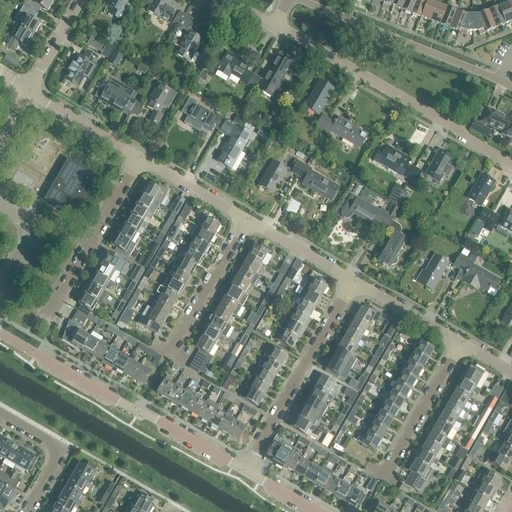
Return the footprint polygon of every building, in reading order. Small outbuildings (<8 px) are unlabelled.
[(27,0),(23,7),(37,15),(41,8),(47,12),(54,0),(53,0),(35,0),(33,3),(27,0)] [(109,0),(107,5),(112,8),(109,13),(118,18),(128,0),(109,0)] [(154,0),(147,11),(169,24),(176,11),(170,8),(169,8),(167,7),(171,1),(169,0),(154,0)] [(405,0),(394,0),(392,6),(401,10),(405,0)] [(405,0),(401,10),(411,14),(416,0),(405,0)] [(416,0),(411,14),(420,17),(426,0),(416,0)] [(426,0),(420,17),(430,21),(437,3),(428,0),(426,0)] [(430,21),(439,25),(447,7),(437,3),(430,21)] [(505,25),(511,21),(511,17),(506,3),(497,7),(505,25)] [(26,17),(19,28),(33,37),(39,25),(33,21),(37,15),(23,7),(19,13),(26,17)] [(439,25),(449,29),(456,11),(447,7),(439,25)] [(496,28),(505,25),(497,7),(488,11),(496,28)] [(449,29),(458,33),(465,15),(456,11),(449,29)] [(488,11),(479,15),(486,32),(496,28),(488,11)] [(173,23),(180,27),(186,16),(179,12),(173,23)] [(467,32),(472,32),(472,15),(465,15),(458,33),(465,35),(467,32)] [(479,35),(486,32),(479,15),(472,15),(472,32),(478,31),(479,35)] [(193,20),(186,16),(180,27),(187,31),(193,20)] [(6,37),(2,44),(16,51),(20,44),(26,48),(33,37),(19,28),(12,40),(6,37)] [(202,39),(189,32),(175,54),(189,62),(189,61),(193,64),(199,55),(194,52),(202,39)] [(92,37),(87,45),(102,54),(106,47),(107,46),(92,37)] [(102,54),(101,55),(108,59),(113,51),(106,47),(102,54)] [(115,50),(107,63),(116,68),(123,55),(115,50)] [(79,55),(64,79),(77,87),(83,77),(88,80),(96,65),(94,64),(98,57),(96,56),(87,51),(83,57),(79,55)] [(151,52),(144,64),(150,68),(157,55),(151,52)] [(219,57),(213,68),(218,71),(218,73),(228,79),(231,74),(241,80),(240,82),(246,86),(253,75),(247,71),(249,67),(226,54),(223,60),(219,57)] [(268,73),(264,81),(261,86),(259,90),(260,90),(260,89),(275,98),(275,99),(281,89),(278,87),(291,65),(278,57),(273,64),(268,73)] [(12,59),(9,65),(16,68),(19,63),(12,59)] [(202,70),(198,78),(203,81),(208,73),(202,70)] [(253,75),(246,86),(253,90),(260,79),(253,75)] [(99,99),(123,113),(126,108),(130,111),(137,100),(130,96),(133,91),(111,78),(108,83),(104,81),(98,90),(103,92),(99,99)] [(320,81),(304,107),(318,115),(333,90),(320,81)] [(154,111),(148,121),(157,126),(164,115),(159,113),(165,103),(169,106),(176,94),(158,83),(145,106),(154,111)] [(130,111),(137,116),(144,104),(137,100),(130,111)] [(212,126),(218,130),(225,119),(218,115),(216,117),(195,104),(187,117),(188,118),(185,122),(192,126),(194,122),(210,131),(212,126)] [(506,118),(487,109),(480,126),(484,128),(505,137),(505,138),(511,141),(511,121),(508,130),(502,127),(506,118)] [(243,121),(244,119),(237,115),(233,122),(240,126),(242,128),(245,123),(243,121)] [(274,115),(267,119),(270,124),(277,120),(274,115)] [(316,126),(323,130),(330,119),(323,115),(316,126)] [(251,134),(225,119),(218,130),(231,138),(217,162),(233,172),(243,155),(240,153),(251,134)] [(353,145),(355,146),(360,149),(368,135),(363,133),(339,119),(337,123),(330,119),(323,130),(324,131),(329,134),(330,134),(331,133),(353,145)] [(475,122),(471,129),(480,134),(484,128),(480,126),(475,122)] [(379,150),(375,157),(373,161),(385,168),(387,165),(403,174),(401,176),(409,180),(415,169),(409,165),(411,161),(387,146),(385,149),(382,146),(380,149),(384,151),(383,152),(379,150)] [(439,150),(425,175),(439,182),(443,175),(448,177),(453,168),(448,166),(453,158),(439,150)] [(298,176),(305,164),(306,165),(306,164),(297,158),(296,160),(295,160),(292,164),(295,166),(291,172),(298,176)] [(44,200),(64,212),(77,219),(101,179),(67,159),(44,200)] [(286,166),(285,168),(273,162),(259,186),(272,194),(286,169),(290,171),(291,169),(286,166)] [(307,166),(306,165),(305,164),(298,176),(305,180),(302,184),(331,201),(339,187),(311,171),(312,169),(312,168),(313,166),(308,163),(307,166)] [(422,172),(415,169),(409,180),(415,184),(422,172)] [(467,199),(480,207),(495,182),(481,174),(467,199)] [(140,194),(141,195),(158,205),(167,191),(166,190),(168,186),(164,184),(162,188),(153,183),(151,186),(147,183),(140,194)] [(395,189),(388,201),(395,205),(402,192),(395,189)] [(340,212),(340,213),(340,215),(341,216),(342,217),(343,218),(345,219),(347,219),(348,219),(350,218),(351,217),(353,214),(371,225),(374,220),(381,224),(387,213),(381,209),(379,211),(357,198),(350,194),(347,199),(340,212)] [(154,215),(156,210),(159,205),(158,205),(141,195),(136,205),(154,215)] [(183,204),(175,200),(173,205),(172,204),(168,210),(172,213),(176,215),(183,204)] [(154,215),(136,205),(130,215),(144,223),(147,217),(151,220),(154,215)] [(179,217),(185,220),(191,209),(185,206),(179,217)] [(378,256),(376,260),(389,268),(391,265),(396,263),(396,257),(396,256),(406,239),(399,234),(400,233),(400,231),(400,229),(399,227),(398,225),(396,224),(391,221),(394,217),(398,209),(393,206),(388,214),(387,213),(381,224),(387,228),(387,229),(392,232),(378,256)] [(478,220),(485,223),(491,213),(485,209),(478,220)] [(511,212),(507,210),(498,225),(511,232),(511,212)] [(176,215),(172,213),(166,222),(171,225),(176,215)] [(493,213),(484,229),(491,233),(500,217),(493,213)] [(124,225),(138,233),(141,227),(144,229),(147,225),(144,223),(130,215),(124,225)] [(185,220),(179,217),(173,227),(177,230),(183,220),(185,220)] [(197,227),(200,229),(214,237),(220,226),(206,218),(203,224),(199,222),(197,227)] [(171,225),(166,222),(163,229),(167,231),(171,225)] [(478,237),(484,226),(477,222),(471,233),(478,237)] [(124,225),(118,235),(132,243),(138,233),(124,225)] [(177,230),(173,227),(167,238),(172,240),(177,230)] [(194,239),(208,247),(214,237),(200,229),(194,239)] [(161,242),(165,236),(160,233),(157,239),(161,242)] [(132,243),(118,235),(117,235),(111,245),(115,247),(113,251),(126,258),(127,255),(130,256),(136,245),(132,243)] [(208,247),(194,239),(188,249),(202,257),(208,247)] [(161,247),(166,250),(169,244),(165,241),(161,247)] [(155,243),(154,243),(148,253),(153,256),(159,246),(155,243)] [(254,246),(248,256),(248,257),(261,264),(267,254),(270,256),(273,251),(262,245),(259,249),(254,246)] [(155,258),(160,260),(166,250),(161,247),(155,258)] [(454,266),(460,270),(467,259),(471,250),(465,247),(454,266)] [(181,252),(178,257),(182,259),(182,260),(196,267),(202,257),(188,249),(185,254),(181,252)] [(474,263),(478,256),(478,255),(472,252),(469,256),(468,259),(467,259),(460,270),(466,273),(461,282),(478,291),(480,287),(486,291),(489,287),(494,290),(499,281),(494,278),(473,265),(474,263)] [(108,253),(106,256),(102,264),(115,271),(121,260),(108,253)] [(153,256),(148,253),(141,266),(146,269),(153,256)] [(425,272),(422,270),(415,282),(431,291),(434,287),(448,262),(435,254),(425,272)] [(177,270),(176,270),(190,278),(196,267),(182,260),(182,259),(178,257),(172,267),(177,270)] [(261,264),(248,257),(242,267),(255,274),(261,264)] [(160,260),(155,258),(149,268),(154,270),(160,260)] [(277,273),(279,274),(283,277),(289,267),(283,263),(277,273)] [(102,264),(96,274),(109,282),(109,281),(114,283),(119,274),(115,271),(102,264)] [(242,267),(236,277),(249,284),(252,286),(258,276),(255,274),(242,267)] [(132,281),(137,284),(144,271),(139,268),(134,278),(132,281)] [(149,268),(143,278),(148,280),(154,270),(149,268)] [(285,278),(286,278),(290,281),(291,282),(297,271),(291,268),(285,278)] [(184,288),(190,278),(176,270),(173,275),(170,274),(167,278),(170,280),(171,280),(184,288)] [(109,281),(109,282),(96,274),(90,284),(103,292),(103,291),(106,286),(111,289),(114,283),(109,281)] [(279,274),(273,284),(277,287),(283,277),(279,274)] [(236,277),(230,287),(243,295),(249,284),(236,277)] [(307,291),(320,298),(326,288),(323,286),(325,283),(315,277),(307,291)] [(142,291),(148,280),(143,278),(138,288),(142,291)] [(165,290),(178,298),(184,288),(171,280),(170,280),(167,278),(162,288),(160,287),(165,290)] [(284,290),(290,281),(286,278),(280,288),(286,292),(286,291),(284,290)] [(123,290),(126,292),(131,294),(137,284),(132,281),(128,289),(124,287),(123,290)] [(107,293),(103,291),(103,292),(90,284),(84,295),(97,302),(98,301),(101,304),(107,293)] [(273,284),(267,295),(272,297),(277,287),(273,284)] [(172,308),(178,298),(165,290),(160,287),(156,293),(160,295),(157,299),(159,300),(172,308)] [(224,297),(237,305),(241,307),(242,306),(242,307),(248,297),(243,295),(230,287),(224,297)] [(136,301),(142,291),(138,288),(132,298),(136,301)] [(283,296),(286,292),(280,288),(274,298),(278,301),(282,295),(283,296)] [(298,299),(301,301),(315,309),(320,298),(307,291),(304,289),(298,299)] [(80,306),(90,312),(91,313),(97,302),(84,295),(78,305),(80,306)] [(266,307),(272,297),(267,295),(261,305),(266,307)] [(241,307),(237,305),(224,297),(219,307),(232,315),(235,317),(241,307)] [(136,301),(132,298),(126,308),(131,311),(136,301)] [(278,301),(274,298),(268,309),(272,312),(278,301)] [(166,318),(172,308),(159,300),(153,311),(166,318)] [(125,304),(121,301),(117,308),(122,310),(125,304)] [(291,308),(295,311),(309,319),(315,309),(301,301),(298,306),(294,303),(291,308)] [(511,304),(502,322),(511,328),(511,304)] [(261,305),(255,315),(260,317),(266,307),(261,305)] [(80,306),(77,312),(87,318),(89,315),(90,312),(80,306)] [(363,309),(360,307),(355,315),(370,323),(372,321),(376,324),(382,315),(365,306),(363,309)] [(226,325),(232,315),(219,307),(213,318),(226,325)] [(131,311),(126,308),(122,315),(130,319),(134,313),(131,311)] [(160,329),(166,318),(153,311),(148,320),(144,318),(142,322),(152,328),(154,325),(160,329)] [(311,320),(309,319),(295,311),(290,321),(305,330),(311,320)] [(84,323),(86,319),(87,318),(77,312),(74,317),(84,323)] [(108,321),(114,325),(119,314),(115,312),(111,318),(110,317),(108,321)] [(262,319),(272,324),(267,321),(270,315),(266,313),(263,319),(262,318),(262,319)] [(86,319),(96,325),(99,320),(89,315),(87,318),(86,319)] [(355,315),(349,325),(364,334),(366,331),(370,334),(373,329),(369,326),(370,323),(355,315)] [(82,327),(84,323),(74,317),(70,323),(81,329),(82,327)] [(116,326),(125,331),(130,322),(124,319),(124,320),(121,318),(119,321),(116,326)] [(213,318),(207,328),(224,338),(230,327),(226,325),(213,318)] [(284,331),(297,339),(299,340),(305,330),(290,321),(284,318),(279,328),(284,331)] [(269,329),(272,324),(262,319),(256,329),(261,332),(264,326),(269,329)] [(102,329),(105,324),(99,320),(96,325),(102,329)] [(70,323),(67,328),(77,334),(81,329),(70,323)] [(250,325),(244,335),(248,338),(254,327),(250,325)] [(349,329),(344,337),(358,345),(360,341),(365,343),(367,339),(363,337),(364,334),(349,325),(347,328),(349,329)] [(396,328),(390,325),(385,335),(390,338),(396,328)] [(117,337),(119,332),(109,326),(106,331),(117,337)] [(81,329),(77,334),(74,339),(71,345),(81,351),(89,338),(84,335),(87,330),(82,327),(81,329)] [(74,339),(77,334),(67,328),(64,334),(74,339)] [(207,328),(201,338),(214,345),(219,348),(225,338),(224,338),(207,328)] [(275,340),(291,349),(297,339),(284,331),(281,336),(278,335),(275,340)] [(117,337),(127,343),(129,338),(119,332),(117,337)] [(238,345),(242,348),(248,338),(244,335),(238,345)] [(376,343),(384,348),(390,338),(385,335),(380,342),(377,340),(376,343)] [(357,346),(358,345),(344,337),(338,348),(352,355),(354,351),(359,354),(362,349),(357,346)] [(99,344),(89,338),(81,351),(91,357),(99,344)] [(127,343),(137,349),(140,344),(129,338),(127,343)] [(208,356),(214,345),(201,338),(195,348),(199,350),(208,356)] [(246,347),(250,350),(254,343),(250,340),(246,347)] [(433,350),(420,342),(414,353),(427,360),(433,350)] [(380,346),(376,352),(381,355),(384,349),(384,348),(376,343),(375,344),(380,346)] [(91,357),(102,363),(109,350),(99,344),(91,357)] [(137,349),(147,355),(150,350),(140,344),(137,349)] [(238,345),(232,355),(237,358),(242,348),(238,345)] [(245,360),(250,350),(246,347),(240,357),(245,360)] [(338,348),(332,358),(345,366),(348,362),(353,364),(356,359),(351,357),(352,355),(338,348)] [(263,357),(281,367),(287,357),(274,349),(271,354),(266,352),(263,357)] [(112,369),(119,356),(109,350),(102,363),(106,365),(105,367),(111,370),(112,369)] [(162,357),(150,350),(147,355),(155,359),(152,363),(157,366),(162,357)] [(199,350),(194,359),(207,366),(212,358),(208,356),(199,350)] [(387,359),(391,353),(387,350),(381,360),(388,365),(390,361),(387,359)] [(121,353),(119,356),(112,369),(122,375),(130,361),(124,358),(125,356),(121,353)] [(427,360),(414,353),(408,363),(421,370),(427,360)] [(374,356),(368,366),(373,369),(378,359),(374,356)] [(239,370),(245,360),(240,357),(234,367),(239,370)] [(262,370),(275,377),(281,367),(263,357),(257,367),(262,369),(262,370)] [(345,366),(332,358),(326,369),(339,377),(342,372),(347,375),(350,369),(345,366)] [(203,374),(207,366),(194,359),(188,368),(198,374),(199,372),(203,374)] [(140,367),(130,361),(122,375),(132,381),(140,367)] [(421,370),(408,363),(403,373),(416,381),(421,370)] [(369,375),(373,369),(368,366),(365,372),(369,375)] [(150,374),(140,367),(132,381),(143,387),(150,374)] [(477,375),(468,370),(462,380),(475,388),(475,387),(479,382),(482,384),(485,379),(491,383),(495,377),(481,369),(477,375)] [(181,374),(192,380),(195,376),(184,370),(181,374)] [(269,387),(275,377),(262,370),(259,375),(255,372),(252,377),(256,380),(269,387)] [(228,377),(233,380),(236,374),(231,371),(228,377)] [(403,373),(397,383),(410,391),(416,381),(403,373)] [(156,394),(167,400),(175,387),(174,386),(169,384),(172,379),(167,376),(164,381),(156,394)] [(204,382),(195,376),(192,380),(202,386),(204,382)] [(359,392),(367,379),(361,376),(357,382),(352,379),(348,385),(359,392)] [(229,386),(233,380),(228,377),(222,387),(231,393),(234,389),(229,386)] [(321,377),(315,387),(329,395),(329,394),(332,390),(337,392),(339,388),(321,377)] [(475,387),(475,388),(462,380),(460,379),(454,389),(456,390),(469,398),(472,393),(478,396),(481,391),(475,387)] [(256,380),(250,390),(263,397),(269,387),(256,380)] [(175,387),(167,400),(167,401),(177,407),(185,393),(184,392),(180,390),(182,386),(177,382),(174,386),(175,387)] [(404,401),(410,391),(397,383),(391,393),(404,401)] [(184,392),(185,393),(177,407),(186,413),(187,412),(195,398),(190,396),(193,391),(187,387),(184,392)] [(222,398),(225,393),(214,387),(211,392),(218,395),(217,396),(221,398),(222,398)] [(263,397),(250,390),(246,387),(240,398),(257,408),(263,397)] [(329,394),(329,395),(315,387),(309,397),(327,408),(327,407),(325,406),(328,401),(331,402),(334,397),(329,394)] [(502,390),(496,387),(491,396),(493,398),(497,400),(502,390)] [(346,405),(350,408),(358,394),(347,388),(343,394),(350,398),(346,405)] [(475,401),(469,398),(456,390),(450,400),(463,408),(469,411),(475,401)] [(499,402),(504,405),(510,408),(511,404),(511,403),(507,400),(510,395),(505,392),(499,402)] [(391,393),(385,404),(398,411),(404,401),(391,393)] [(187,412),(197,418),(205,404),(200,401),(202,397),(197,394),(195,398),(187,412)] [(302,406),(303,407),(321,418),(327,408),(309,397),(308,396),(302,406)] [(487,408),(491,411),(497,400),(493,398),(487,408)] [(238,407),(241,403),(234,399),(232,403),(238,407)] [(197,418),(208,423),(218,406),(208,400),(205,404),(197,418)] [(469,411),(463,408),(450,400),(444,410),(462,421),(463,421),(466,415),(467,415),(469,411)] [(356,414),(362,404),(357,401),(352,411),(356,414)] [(498,415),(504,405),(499,402),(494,412),(498,414),(498,415)] [(392,421),(398,411),(385,404),(379,414),(392,421)] [(242,410),(253,417),(257,412),(245,405),(242,410)] [(346,405),(340,415),(344,418),(350,408),(346,405)] [(217,430),(218,429),(225,416),(220,413),(223,408),(218,406),(208,423),(207,425),(217,430)] [(321,418),(303,407),(302,406),(296,416),(316,428),(316,427),(314,426),(317,421),(318,422),(321,418)] [(480,414),(478,417),(485,421),(491,411),(487,408),(482,415),(480,414)] [(444,410),(438,421),(452,428),(456,431),(460,425),(462,421),(444,410)] [(228,411),(225,416),(218,429),(228,435),(235,422),(230,419),(233,414),(228,411)] [(498,414),(494,412),(488,422),(492,425),(496,419),(495,418),(498,414)] [(379,414),(373,424),(386,431),(392,421),(379,414)] [(340,415),(334,425),(338,428),(344,418),(340,415)] [(313,433),(316,428),(296,416),(290,427),(305,436),(308,430),(313,433)] [(238,417),(235,422),(228,435),(238,441),(246,428),(240,425),(243,420),(238,417)] [(478,417),(472,427),(480,431),(485,421),(478,417)] [(446,438),(452,428),(438,421),(432,431),(446,438)] [(373,424),(367,434),(380,441),(386,431),(373,424)] [(486,435),(490,429),(485,426),(482,432),(486,435)] [(474,441),(480,431),(472,427),(475,429),(469,438),(474,441)] [(446,438),(432,431),(427,441),(440,449),(443,443),(447,446),(450,441),(446,438)] [(374,452),(380,441),(367,434),(365,439),(359,436),(356,441),(361,444),(374,452)] [(322,439),(319,443),(327,448),(333,438),(328,435),(325,440),(322,439)] [(479,436),(476,442),(481,445),(484,439),(479,436)] [(298,441),(297,442),(308,448),(311,443),(300,437),(298,441)] [(468,451),(474,441),(469,438),(463,448),(468,451)] [(3,439),(0,444),(0,456),(5,460),(13,445),(3,439)] [(434,459),(440,449),(427,441),(421,451),(434,459)] [(476,452),(481,445),(476,442),(468,455),(478,460),(481,455),(476,452)] [(308,448),(318,454),(321,449),(311,443),(308,448)] [(498,455),(511,462),(511,460),(511,448),(504,444),(498,455)] [(13,445),(5,460),(15,466),(24,451),(13,445)] [(283,467),(291,454),(291,453),(285,450),(287,447),(282,445),(273,461),(283,467)] [(468,451),(463,448),(460,454),(459,454),(457,458),(462,461),(468,451)] [(294,449),(291,453),(291,454),(283,467),(294,473),(301,459),(296,456),(299,451),(294,449)] [(24,451),(15,466),(26,472),(29,465),(33,467),(37,460),(34,458),(34,457),(24,451)] [(439,461),(434,459),(421,451),(415,461),(428,469),(431,464),(436,466),(439,461)] [(341,460),(331,455),(328,459),(334,463),(333,463),(338,466),(338,465),(341,460)] [(492,466),(505,473),(511,462),(498,455),(495,460),(490,457),(487,463),(492,465),(492,466)] [(467,457),(460,470),(465,473),(472,460),(467,457)] [(456,471),(462,461),(457,458),(457,459),(452,469),(456,471)] [(294,473),(304,479),(311,465),(301,459),(294,473)] [(347,464),(341,460),(338,465),(344,469),(347,464)] [(406,485),(419,493),(420,493),(422,489),(423,490),(433,472),(428,469),(415,461),(409,472),(412,474),(406,485)] [(85,468),(79,464),(73,475),(88,483),(97,467),(88,462),(85,468)] [(311,465),(304,479),(314,484),(321,471),(317,468),(318,465),(313,462),(311,465)] [(321,471),(314,484),(324,490),(332,477),(331,477),(333,474),(323,468),(321,471)] [(450,481),(456,471),(452,469),(446,479),(450,481)] [(459,483),(465,473),(460,470),(454,480),(459,483)] [(367,476),(362,473),(361,472),(359,477),(365,480),(367,476)] [(11,473),(8,478),(5,482),(16,489),(19,483),(15,480),(17,476),(11,473)] [(477,480),(481,483),(495,491),(501,480),(487,473),(484,478),(480,475),(477,480)] [(88,483),(73,475),(67,485),(82,494),(85,488),(91,491),(94,487),(88,483)] [(342,483),(341,483),(332,477),(324,490),(334,496),(342,483)] [(341,483),(342,483),(334,496),(344,502),(352,489),(346,486),(349,480),(344,477),(341,483)] [(366,489),(372,493),(378,482),(372,479),(366,489)] [(447,487),(450,481),(446,479),(442,485),(447,487)] [(453,493),(459,483),(454,480),(448,490),(453,493)] [(103,492),(104,493),(109,495),(115,485),(109,481),(103,492)] [(476,493),(489,501),(495,491),(481,483),(476,493)] [(0,498),(8,503),(10,499),(12,500),(16,493),(0,484),(0,498)] [(82,494),(67,485),(61,496),(76,504),(75,505),(80,507),(83,503),(78,500),(82,494)] [(114,491),(111,497),(115,500),(119,494),(122,489),(117,486),(114,492),(114,491)] [(365,497),(352,489),(344,502),(354,508),(356,504),(360,507),(365,497)] [(447,503),(453,493),(448,490),(442,501),(447,503)] [(127,507),(132,509),(136,511),(149,511),(153,507),(147,504),(150,499),(141,493),(135,503),(131,500),(127,507)] [(401,502),(404,497),(398,493),(395,498),(401,502)] [(472,499),(469,498),(467,501),(470,503),(483,511),(489,501),(476,493),(472,499)] [(76,504),(61,496),(59,499),(57,498),(53,505),(55,506),(65,511),(71,511),(75,505),(76,504)] [(411,507),(414,503),(408,499),(406,504),(411,507)] [(445,508),(447,503),(442,501),(436,511),(437,511),(447,511),(449,510),(445,508)] [(377,506),(371,502),(368,507),(374,510),(373,511),(387,511),(388,510),(378,504),(377,506)] [(462,506),(460,511),(461,511),(484,511),(485,511),(483,511),(470,503),(466,509),(462,506)]
